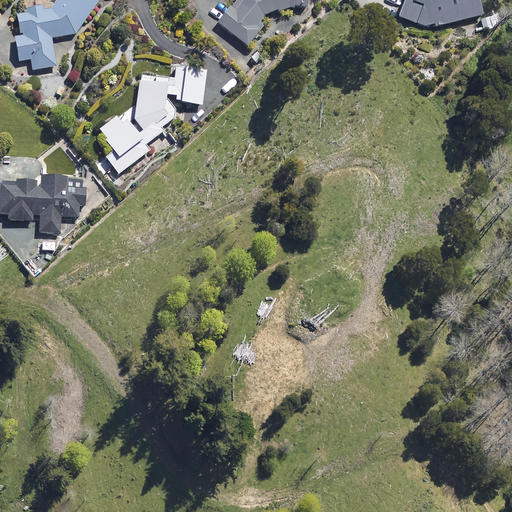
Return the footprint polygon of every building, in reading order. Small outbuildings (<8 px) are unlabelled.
[(41,9),(26,11),(26,14),(16,16),(20,38),(14,39),(18,64),(31,61),(32,72),(55,68),(51,40),(75,35),(99,0),(58,0),(52,10),(42,11),(41,9)] [(234,0),(216,26),(250,51),(262,34),(256,30),(268,14),(296,4),(308,5),(307,0),(234,0)] [(402,0),(404,0),(397,21),(428,31),(480,19),(475,0),(402,0)] [(144,146),(163,132),(160,129),(173,119),(164,107),(165,97),(174,99),(174,103),(179,104),(178,106),(201,108),(205,71),(174,68),(172,82),(142,78),(141,84),(138,84),(134,121),(138,126),(132,130),(121,115),(99,131),(106,140),(103,142),(111,154),(104,160),(117,177),(149,152),(144,146)] [(19,158),(5,158),(5,167),(19,167),(19,158)] [(32,218),(38,218),(39,234),(59,234),(59,220),(77,219),(77,209),(84,209),(84,190),(80,190),(80,183),(66,183),(66,180),(39,181),(39,185),(0,185),(0,215),(7,216),(7,223),(32,222),(32,218)]
